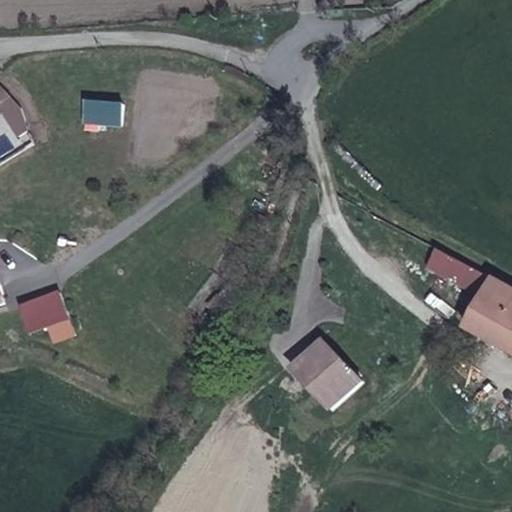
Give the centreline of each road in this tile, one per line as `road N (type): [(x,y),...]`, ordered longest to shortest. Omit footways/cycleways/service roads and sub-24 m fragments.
road 1 (unclassified): [(418,0),(309,88),(243,60),(126,36),(51,40)]
road 2 (track): [(128,511),(279,303),(338,202)]
